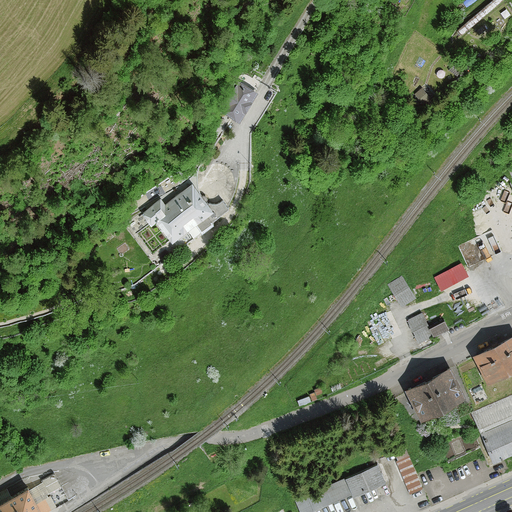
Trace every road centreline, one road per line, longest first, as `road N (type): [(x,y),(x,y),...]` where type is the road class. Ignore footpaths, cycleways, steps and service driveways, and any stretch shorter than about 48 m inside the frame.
road 1 (residential): [(378,380),(256,432),(170,442)]
road 2 (residential): [(170,442),(0,485)]
road 3 (unclassified): [(378,380),(511,317)]
road 4 (residential): [(170,442),(57,511)]
